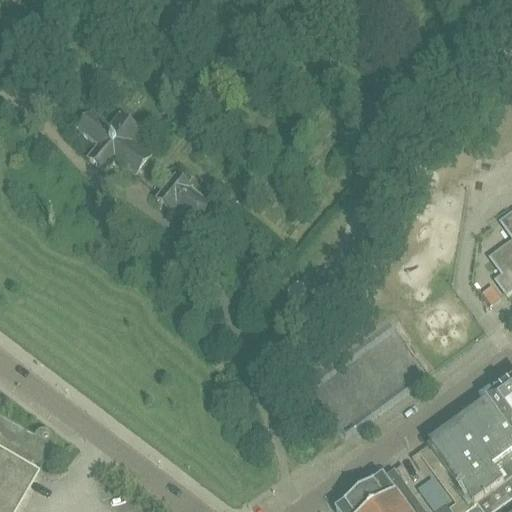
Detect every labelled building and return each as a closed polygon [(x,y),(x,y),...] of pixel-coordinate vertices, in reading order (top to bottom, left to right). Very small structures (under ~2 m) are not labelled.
[(100,151),(91,163),(107,176),(116,164),(137,181),(152,161),(133,147),(142,136),(121,120),(111,133),(92,118),(79,135),(100,151)] [(158,204),(174,216),(178,211),(201,229),(214,212),(222,202),(228,206),(235,197),(219,184),(212,194),(214,195),(206,206),(190,193),(191,192),(177,180),(162,199),(158,204)] [(511,217),(501,226),(511,240),(511,245),(490,261),(503,279),(496,284),(508,299),(511,296),(511,217)] [(511,306),(499,288),(489,296),(502,315),(511,308),(511,306)] [(511,387),(476,414),(511,463),(511,387)] [(419,456),(420,457),(456,507),(460,511),(471,511),(477,509),(479,511),(500,511),(511,503),(511,463),(476,414),(419,456)] [(0,511),(2,511),(30,465),(39,470),(52,448),(53,444),(53,443),(52,441),(50,437),(44,434),(41,433),(39,434),(35,436),(33,440),(0,420),(0,511)] [(460,511),(456,507),(449,511),(446,507),(439,511),(422,511),(395,474),(384,482),(341,511),(460,511)]
